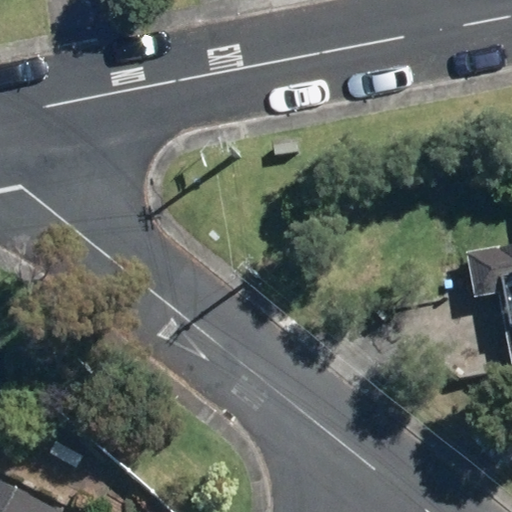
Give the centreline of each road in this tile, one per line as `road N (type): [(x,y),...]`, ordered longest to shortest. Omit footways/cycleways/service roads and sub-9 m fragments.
road 1 (residential): [(511,16),(0,119)]
road 2 (residential): [(392,488),(0,167)]
